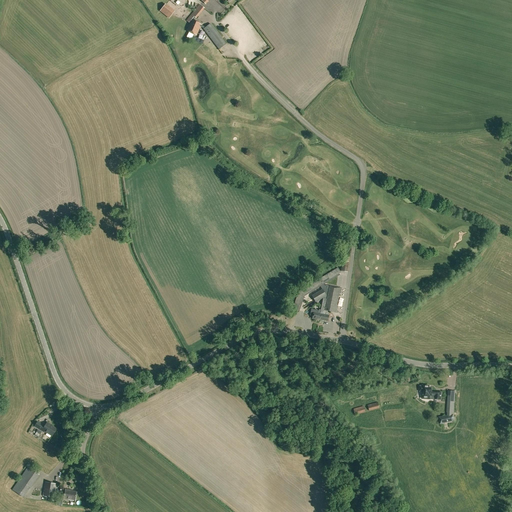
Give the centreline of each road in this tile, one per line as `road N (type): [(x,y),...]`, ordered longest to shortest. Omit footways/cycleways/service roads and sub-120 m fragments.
road 1 (tertiary): [(511,367),(424,365),(303,334),(262,332),(122,403),(96,406)]
road 2 (tertiary): [(96,406),(60,384),(0,216)]
